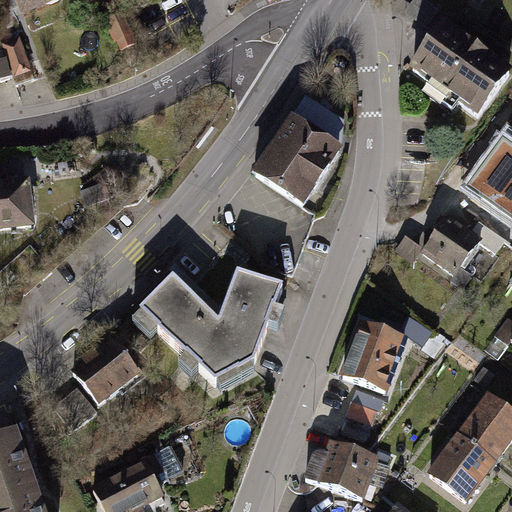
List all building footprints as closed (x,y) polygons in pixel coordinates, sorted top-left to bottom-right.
[(15,0),(25,21),(70,0),(15,0)] [(113,30),(127,55),(142,47),(127,22),(113,30)] [(511,79),(444,30),(411,75),(480,125),(511,82),(511,79)] [(23,40),(4,46),(15,82),(33,76),(23,40)] [(343,155),(294,123),(254,183),(304,215),(343,155)] [(511,144),(508,141),(478,178),(511,204),(511,144)] [(30,187),(0,189),(0,237),(35,234),(30,187)] [(485,246),(452,221),(426,255),(409,242),(398,257),(416,271),(424,261),(456,285),(485,246)] [(220,329),(173,284),(138,319),(216,395),(254,376),(284,299),(238,281),(220,329)] [(511,320),(511,321),(498,339),(511,348),(511,320)] [(391,402),(409,347),(363,331),(345,386),(391,402)] [(144,384),(114,348),(72,381),(101,418),(144,384)] [(511,415),(490,400),(432,480),(449,500),(465,511),(472,511),(485,494),(511,457),(511,415)] [(41,511),(19,443),(0,448),(0,511),(41,511)] [(162,457),(171,484),(201,474),(191,446),(162,457)] [(382,467),(331,447),(315,488),(367,508),(382,467)] [(148,469),(93,497),(100,511),(155,511),(167,506),(148,469)]
